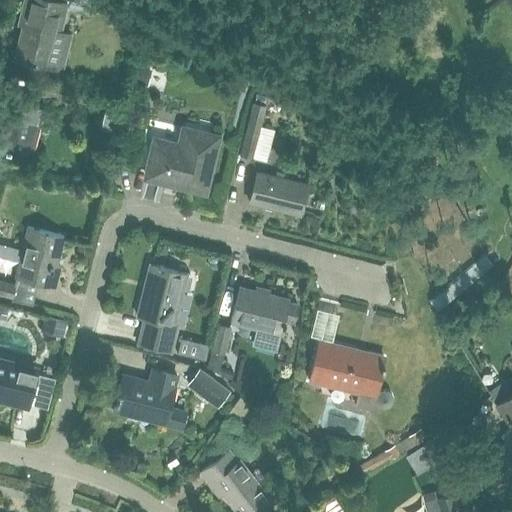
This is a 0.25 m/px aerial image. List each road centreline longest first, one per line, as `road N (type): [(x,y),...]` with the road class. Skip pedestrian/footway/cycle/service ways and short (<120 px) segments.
road 1 (residential): [(50,463),(108,240),(127,216),(142,213),(317,257),(359,278)]
road 2 (residential): [(160,511),(108,482),(50,463)]
